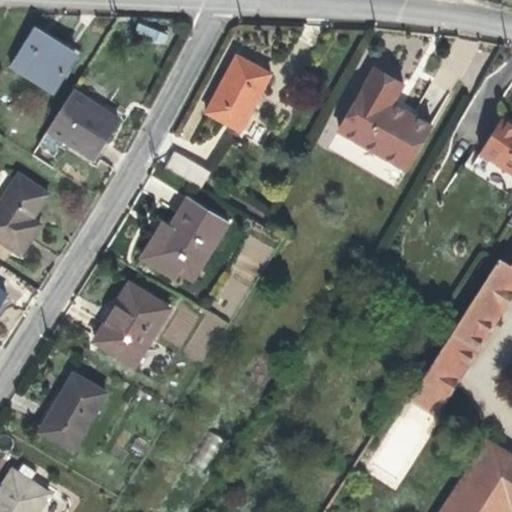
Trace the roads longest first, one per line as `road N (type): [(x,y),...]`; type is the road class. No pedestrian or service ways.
road 1 (residential): [(0,380),(185,95),(226,0)]
road 2 (residential): [(511,20),(331,0)]
